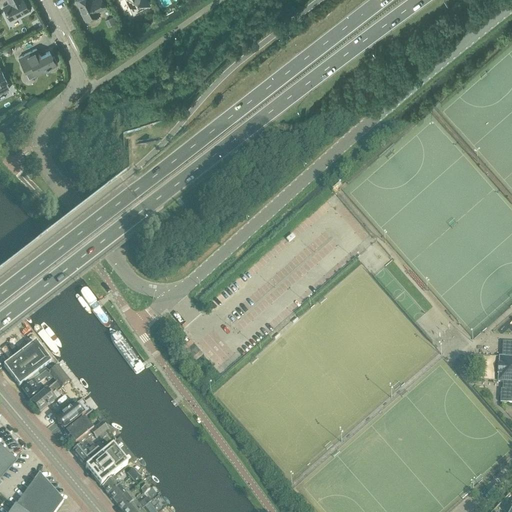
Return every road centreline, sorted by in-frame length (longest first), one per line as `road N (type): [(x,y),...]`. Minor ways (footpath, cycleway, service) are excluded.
road 1 (primary): [(0,321),(425,0)]
road 2 (unclassified): [(136,328),(511,12)]
road 3 (primary): [(384,0),(0,295)]
road 4 (unclassified): [(272,511),(136,328)]
road 5 (unclassified): [(136,328),(97,264),(0,155)]
road 6 (secondary): [(98,511),(0,395)]
